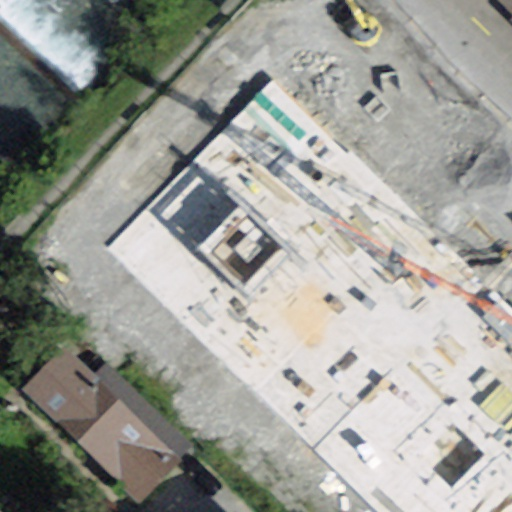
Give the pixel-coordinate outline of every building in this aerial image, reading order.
[(511,142),(367,0),(347,0),(271,79),(485,289),(511,261),(511,142)] [(511,0),(500,0),(511,11),(511,0)] [(253,394),(335,311),(186,165),(106,248),(253,394)] [(121,350),(144,315),(121,300),(98,335),(121,350)] [(68,356),(31,394),(74,436),(88,422),(121,455),(108,469),(137,497),(160,473),(172,460),(108,398),(109,396),(68,356)] [(311,449),(374,511),(511,511),(511,484),(393,367),(311,449)]
